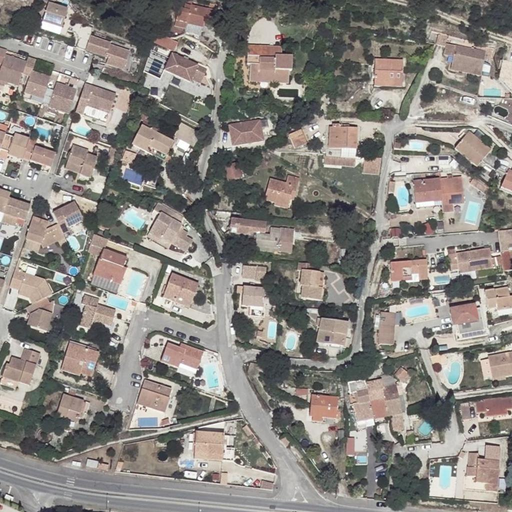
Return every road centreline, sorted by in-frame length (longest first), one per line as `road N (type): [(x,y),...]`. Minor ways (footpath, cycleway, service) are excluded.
road 1 (secondary): [(301,509),(120,491),(0,465)]
road 2 (residential): [(220,69),(216,129),(198,191),(228,268),(218,340)]
road 3 (residential): [(394,123),(360,305)]
road 4 (residential): [(360,305),(357,342),(349,359),(331,368),(264,356),(230,364)]
road 5 (residential): [(126,398),(144,314),(218,340)]
road 6 (residential): [(230,364),(303,496),(301,509)]
road 7 (secondary): [(39,491),(198,511)]
road 8 (residential): [(444,397),(453,440),(447,448),(400,453),(391,511)]
